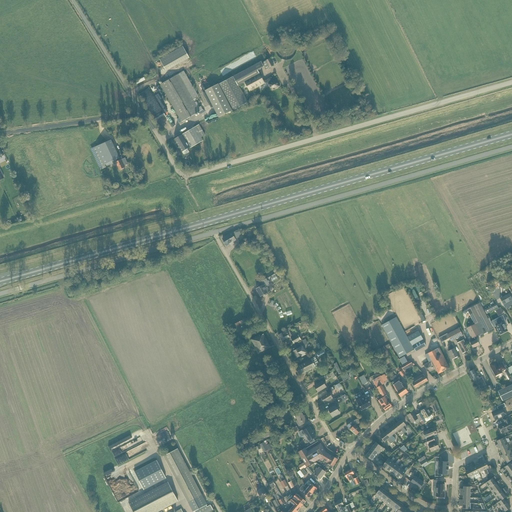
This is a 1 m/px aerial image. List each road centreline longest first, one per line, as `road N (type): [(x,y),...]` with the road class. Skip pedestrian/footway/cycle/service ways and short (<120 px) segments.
road 1 (primary): [(0,281),(511,134)]
road 2 (unclassified): [(186,176),(511,82)]
road 3 (unclassified): [(213,232),(511,147)]
road 4 (unclassified): [(350,451),(320,418),(213,232)]
road 5 (unclassified): [(0,294),(213,232)]
road 6 (tertiary): [(350,451),(403,402),(511,343)]
road 7 (unclassified): [(0,133),(139,114)]
road 8 (track): [(139,114),(71,0)]
